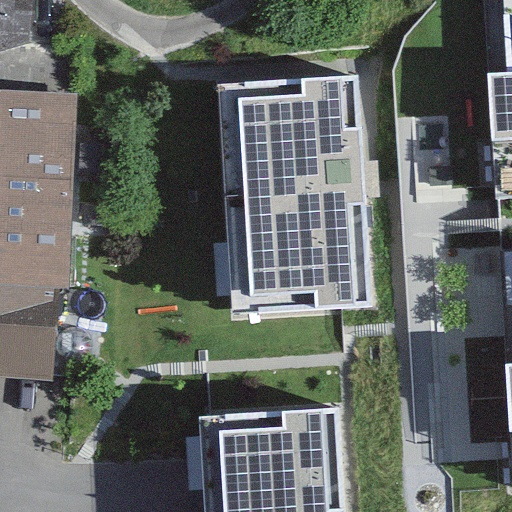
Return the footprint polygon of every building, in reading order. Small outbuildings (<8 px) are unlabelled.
[(0,0),(0,60),(21,60),(20,0),(0,0)] [(511,0),(503,0),(509,71),(488,73),(496,200),(511,198),(511,0)] [(357,78),(218,87),(234,319),(373,309),(357,78)] [(54,112),(0,110),(0,399),(44,401),(54,112)] [(345,511),(339,411),(198,419),(203,511),(345,511)]
